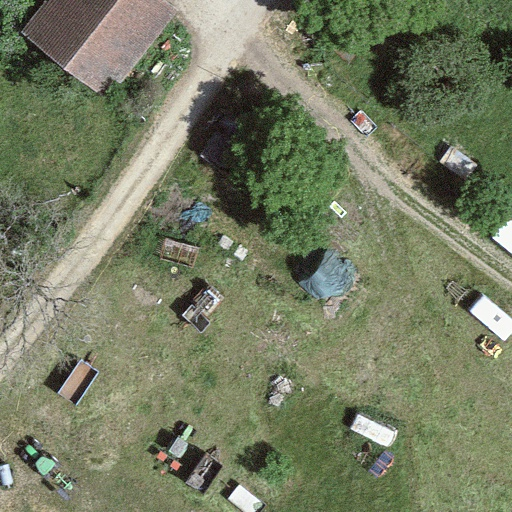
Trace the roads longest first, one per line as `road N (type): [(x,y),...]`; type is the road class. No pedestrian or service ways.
road 1 (unclassified): [(265,0),(0,356)]
road 2 (track): [(511,254),(240,27),(229,0)]
